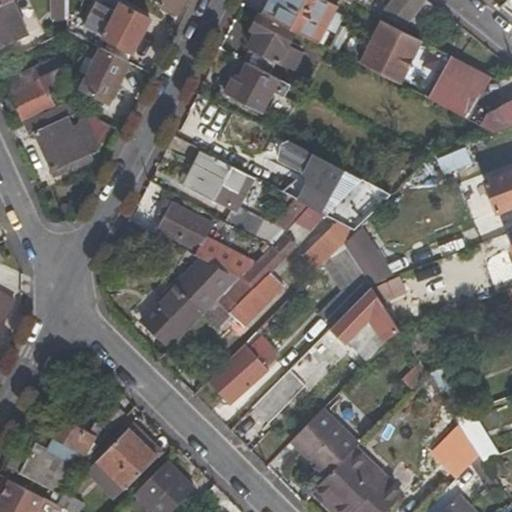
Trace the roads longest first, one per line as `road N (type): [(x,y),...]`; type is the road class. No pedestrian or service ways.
road 1 (residential): [(62,285),(215,0)]
road 2 (residential): [(62,285),(88,322),(280,511)]
road 3 (residential): [(0,162),(62,285)]
road 4 (residential): [(0,407),(62,285)]
